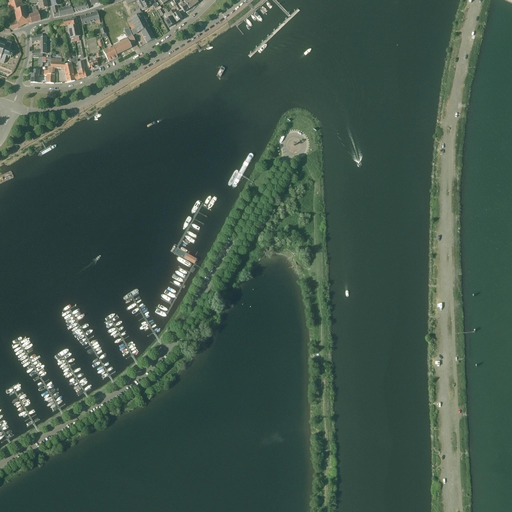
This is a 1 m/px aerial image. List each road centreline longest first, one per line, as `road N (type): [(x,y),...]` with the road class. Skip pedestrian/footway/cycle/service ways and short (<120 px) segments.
road 1 (unclassified): [(459,511),(445,209),(454,86),(475,0)]
road 2 (residential): [(11,106),(51,111),(86,102),(243,0)]
road 3 (residential): [(89,81),(155,47),(206,6)]
